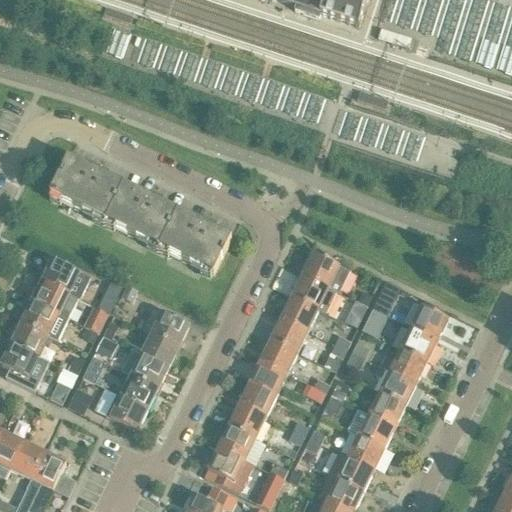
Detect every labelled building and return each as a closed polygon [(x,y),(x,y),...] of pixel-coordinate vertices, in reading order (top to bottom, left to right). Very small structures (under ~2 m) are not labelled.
[(280,0),(279,4),(287,7),(296,10),(295,13),(294,15),(319,23),(320,18),(359,31),(369,0),(280,0)] [(91,175),(67,163),(49,199),(211,280),(229,244),(211,236),(213,232),(203,227),(201,231),(154,207),(156,203),(147,198),(145,202),(101,180),(103,176),(93,171),(91,175)] [(339,297),(340,296),(350,275),(314,257),(303,278),(336,294),(336,296),(339,297)] [(53,263),(42,284),(77,302),(80,303),(90,281),(53,263)] [(326,317),(336,296),(336,294),(303,278),(292,300),(319,314),(326,317)] [(42,284),(32,304),(59,317),(58,320),(67,324),(68,322),(77,302),(42,284)] [(126,288),(120,300),(132,306),(138,294),(126,288)] [(102,294),(95,310),(111,318),(118,302),(102,294)] [(361,298),(358,305),(367,310),(372,301),(366,298),(361,298)] [(380,299),(373,313),(385,319),(391,305),(380,299)] [(308,335),(319,314),(292,300),(281,322),(308,335)] [(32,304),(21,326),(48,339),(48,340),(57,345),(67,324),(58,320),(59,317),(32,304)] [(422,309),(411,331),(437,344),(448,323),(422,309)] [(99,336),(104,326),(108,318),(92,311),(83,329),(99,336)] [(153,311),(142,334),(151,339),(152,338),(179,351),(190,329),(162,316),(153,311)] [(368,322),(362,335),(376,342),(387,320),(385,319),(373,313),(368,322)] [(298,357),(308,335),(281,322),(271,344),(298,357)] [(21,326),(11,346),(38,360),(48,340),(48,339),(21,326)] [(111,343),(117,330),(110,326),(104,339),(111,343)] [(93,348),(99,336),(83,329),(82,331),(86,333),(82,343),(93,348)] [(411,331),(400,353),(426,367),(437,344),(411,331)] [(151,339),(142,358),(169,371),(179,351),(152,338),(151,339)] [(346,354),(351,345),(339,339),(334,348),(346,354)] [(114,346),(110,344),(103,340),(96,353),(107,359),(114,346)] [(287,378),(298,357),(271,344),(260,365),(287,378)] [(11,346),(0,368),(10,373),(6,382),(34,396),(49,365),(38,360),(11,346)] [(363,362),(368,353),(356,347),(351,356),(363,362)] [(334,348),(324,369),(336,375),(346,354),(334,348)] [(385,361),(380,370),(416,388),(426,367),(400,353),(394,366),(385,361)] [(132,354),(122,375),(131,380),(158,393),(169,371),(142,358),(141,359),(132,354)] [(359,371),(363,362),(351,356),(347,365),(359,371)] [(78,379),(85,365),(77,361),(70,375),(73,377),(78,379)] [(94,388),(104,367),(93,361),(82,382),(94,388)] [(277,400),(287,378),(260,365),(250,387),(277,400)] [(379,372),(375,379),(385,384),(379,396),(405,409),(416,388),(380,370),(379,372)] [(57,385),(70,392),(71,392),(78,379),(76,379),(73,377),(70,375),(63,372),(57,385)] [(131,380),(121,400),(148,413),(158,393),(131,380)] [(325,397),(330,388),(317,382),(312,391),(325,397)] [(338,384),(330,400),(342,406),(350,390),(338,384)] [(266,421),(277,400),(250,387),(240,408),(266,421)] [(321,406),(325,397),(312,391),(308,400),(321,406)] [(83,420),(92,400),(77,392),(67,412),(83,420)] [(379,396),(368,418),(394,431),(405,409),(379,396)] [(116,398),(105,420),(110,422),(138,435),(148,413),(121,400),(121,401),(116,398)] [(330,400),(324,413),(336,418),(342,406),(330,400)] [(255,443),(266,421),(240,408),(229,430),(255,443)] [(368,418),(357,440),(384,453),(394,431),(368,418)] [(304,440),(309,431),(296,425),(291,434),(304,440)] [(245,465),(255,443),(229,430),(218,452),(245,465)] [(320,448),(325,439),(314,433),(310,442),(320,448)] [(300,449),(304,440),(291,434),(287,443),(300,449)] [(2,436),(0,440),(0,468),(10,473),(23,446),(2,436)] [(357,440),(347,461),(374,474),(384,453),(357,440)] [(316,457),(320,448),(310,442),(305,452),(316,457)] [(31,483),(44,456),(23,446),(10,473),(31,483)] [(253,469),(245,465),(218,452),(207,474),(203,482),(215,487),(239,499),(253,469)] [(31,483),(17,511),(30,511),(42,488),(53,494),(66,467),(44,456),(31,483)] [(339,457),(327,479),(329,480),(336,483),(363,496),(374,474),(347,461),(339,457)] [(283,483),(287,474),(275,468),(271,477),(283,483)] [(292,477),(288,486),(296,489),(296,488),(298,488),(303,478),(304,476),(297,473),(296,475),(294,474),(292,477)] [(265,511),(269,511),(283,484),(270,477),(255,507),(265,511)] [(329,480),(319,501),(326,504),(341,511),(354,511),(363,496),(336,483),(329,480)] [(231,511),(236,504),(213,493),(207,504),(195,499),(188,511),(231,511)] [(511,511),(511,498),(505,495),(496,511),(511,511)] [(313,511),(341,511),(326,504),(319,501),(313,511)]
